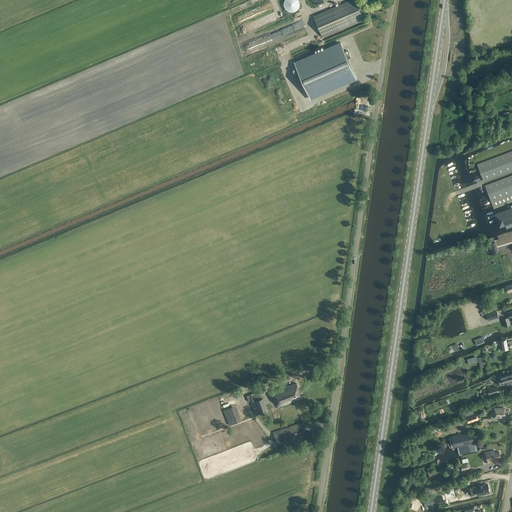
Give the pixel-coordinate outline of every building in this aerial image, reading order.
[(289,12),(291,12),(294,12),(296,11),(298,9),(299,7),(299,4),(299,2),(298,0),(284,0),(284,1),(283,4),(284,6),(285,9),(286,10),(289,12)] [(350,0),(314,16),(323,37),(364,19),(355,0),(350,0)] [(238,26),(244,23),(241,18),(235,20),(238,26)] [(287,46),(288,50),(302,45),(302,46),(310,43),(307,37),(287,46)] [(340,41),(294,61),(311,100),(357,79),(340,41)] [(246,52),(255,49),(253,43),(244,47),(246,52)] [(275,50),(278,57),(284,55),(281,48),(275,50)] [(511,150),(477,164),(479,171),(482,179),(483,181),(511,169),(511,150)] [(487,192),(491,202),(496,207),(511,200),(511,175),(485,185),(487,192)] [(511,206),(495,213),(500,226),(505,225),(511,221),(511,206)] [(498,251),(495,242),(489,244),(492,253),(498,251)] [(497,311),(486,314),(488,320),(499,317),(497,311)] [(511,325),(508,317),(502,319),(505,327),(511,325)] [(511,341),(507,342),(508,344),(507,344),(506,339),(501,341),(498,342),(500,350),(508,349),(507,346),(508,346),(510,346),(510,348),(511,347),(511,341)] [(483,356),(477,358),(480,367),(486,366),(483,356)] [(511,372),(498,377),(501,385),(507,383),(507,384),(508,384),(508,383),(510,382),(510,383),(511,383),(511,382),(511,381),(511,372)] [(280,406),(302,398),(296,384),(288,387),(288,386),(274,391),(280,406)] [(486,396),(498,392),(497,386),(484,390),(486,396)] [(267,410),(262,398),(261,393),(256,395),(255,393),(250,394),(251,397),(252,401),(250,402),(255,415),(267,410)] [(242,420),(236,405),(223,410),(229,425),(242,420)] [(494,408),(494,418),(505,418),(505,417),(509,417),(509,410),(505,410),(505,408),(494,408)] [(470,422),(478,419),(476,413),(468,416),(470,422)] [(302,423),(273,432),(278,447),(306,437),(302,423)] [(457,446),(473,442),(471,432),(464,433),(465,434),(461,435),(461,434),(455,436),(457,446)] [(501,457),(499,452),(495,453),(494,450),(484,453),(487,463),(496,461),(496,459),(501,457)] [(459,467),(461,471),(469,469),(467,462),(462,463),(462,462),(456,463),(457,467),(459,467)] [(473,486),(467,488),(469,494),(475,492),(477,492),(478,495),(489,492),(487,484),(483,485),(483,484),(479,485),(479,486),(476,487),(474,488),(473,486)] [(432,497),(424,500),(426,506),(434,504),(432,497)]
